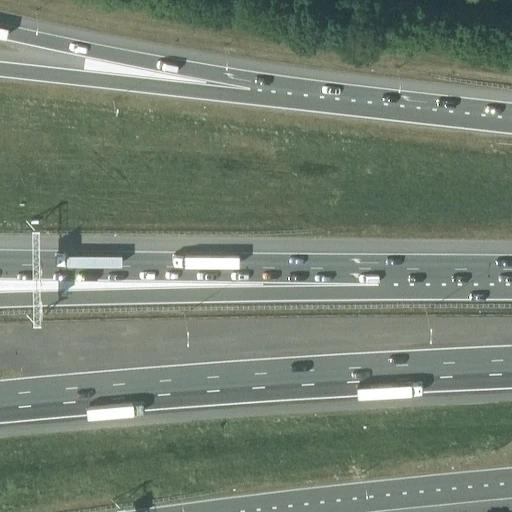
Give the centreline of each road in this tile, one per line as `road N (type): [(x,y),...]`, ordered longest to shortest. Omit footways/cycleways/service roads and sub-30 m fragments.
road 1 (motorway): [(0,398),(511,370)]
road 2 (motorway): [(382,286),(0,303)]
road 3 (motorway): [(382,286),(0,269)]
road 4 (motorway): [(194,511),(511,476)]
road 5 (motorway): [(511,120),(252,93)]
road 6 (motorway): [(252,93),(0,32)]
road 7 (motorway): [(252,93),(0,67)]
road 8 (motorway): [(511,288),(382,286)]
